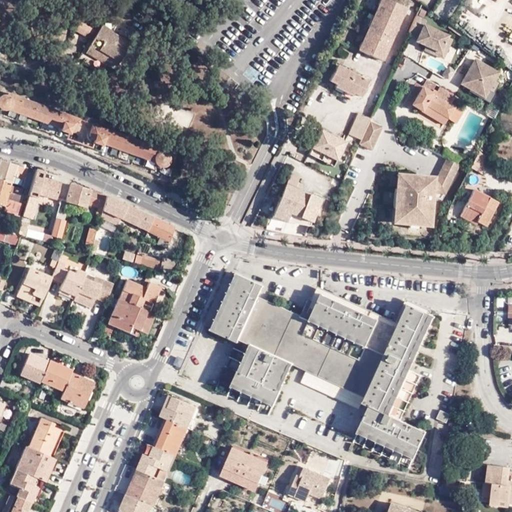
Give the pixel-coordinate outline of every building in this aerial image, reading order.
[(405,7),(388,0),(378,0),(357,48),(383,59),(405,7)] [(417,15),(409,31),(418,35),(417,37),(422,40),(420,43),(425,45),(439,52),(443,44),(448,47),(451,40),(447,38),(448,36),(424,24),(426,20),(417,15)] [(104,19),(88,47),(105,57),(117,64),(130,41),(112,31),(115,26),(104,19)] [(95,29),(80,21),(75,30),(90,38),(95,29)] [(511,31),(499,56),(507,61),(511,51),(511,31)] [(442,58),(448,47),(443,44),(439,52),(425,45),(423,49),(442,58)] [(105,57),(88,47),(85,52),(103,61),(105,57)] [(473,57),(461,77),(472,83),(469,87),(483,95),(487,87),(492,91),(498,81),(492,77),(496,71),(473,57)] [(328,79),(335,83),(354,92),(359,94),(367,79),(335,64),(328,79)] [(433,81),(427,77),(421,86),(430,91),(433,86),(434,87),(436,83),(433,81)] [(472,83),(461,77),(459,81),(469,87),(472,83)] [(354,92),(335,83),(334,86),(352,95),(354,92)] [(430,91),(421,86),(416,83),(403,103),(408,106),(410,103),(421,109),(425,103),(447,117),(454,105),(448,101),(451,96),(434,87),(433,86),(430,91)] [(483,95),(469,87),(467,89),(488,101),(494,91),(492,91),(487,87),(483,95)] [(72,131),(76,132),(81,119),(8,92),(7,95),(3,95),(0,97),(0,96),(0,108),(0,109),(3,109),(8,108),(61,128),(61,130),(69,133),(70,131),(72,131)] [(425,103),(421,109),(444,123),(447,117),(425,103)] [(360,139),(368,119),(369,117),(358,112),(348,133),(360,139)] [(360,139),(358,143),(371,148),(381,125),(368,119),(360,139)] [(165,151),(165,150),(93,123),(90,133),(90,136),(92,138),(94,140),(93,142),(102,145),(103,143),(156,162),(157,164),(159,166),(162,166),(165,165),(167,163),(169,160),(170,157),(168,154),(166,152),(165,151)] [(311,146),(335,159),(344,142),(319,129),(311,146)] [(332,165),(335,159),(311,146),(308,152),(332,165)] [(474,156),(468,166),(480,171),(484,161),(474,156)] [(437,178),(425,176),(425,182),(419,182),(419,176),(402,174),(401,188),(399,206),(398,222),(407,222),(420,224),(429,225),(432,191),(445,193),(458,165),(446,158),(437,178)] [(6,160),(0,177),(12,181),(13,176),(23,179),(27,167),(6,160)] [(28,189),(38,192),(42,177),(45,168),(36,165),(34,169),(29,186),(28,189)] [(285,182),(295,186),(299,176),(290,172),(285,182)] [(0,176),(0,203),(4,204),(6,199),(6,198),(10,185),(12,181),(0,177),(0,176)] [(42,177),(38,192),(56,198),(60,182),(42,177)] [(106,194),(89,186),(89,189),(70,183),(65,200),(85,206),(87,200),(98,204),(103,206),(106,194)] [(267,222),(264,229),(287,234),(293,235),(299,224),(285,221),(289,212),(310,221),(314,211),(316,207),(319,198),(311,195),(285,184),(269,222),(267,222)] [(6,198),(6,199),(21,203),(25,189),(10,185),(6,198)] [(473,189),(469,197),(473,199),(476,195),(480,197),(481,194),(473,189)] [(116,199),(106,194),(103,206),(102,209),(108,212),(112,204),(114,205),(116,199)] [(459,215),(467,219),(469,216),(476,220),(484,225),(493,209),(484,205),(488,197),(481,194),(480,197),(476,195),(473,199),(469,197),(459,215)] [(27,197),(22,215),(28,217),(34,200),(27,197)] [(497,202),(488,197),(484,205),(493,209),(497,202)] [(120,218),(126,204),(116,199),(114,205),(112,204),(108,212),(115,215),(120,218)] [(146,231),(153,216),(126,204),(120,218),(146,231)] [(102,209),(100,216),(111,222),(115,215),(108,212),(102,209)] [(285,221),(299,224),(309,226),(310,221),(289,212),(285,221)] [(166,248),(173,228),(174,226),(153,216),(146,231),(144,236),(148,239),(151,233),(160,237),(157,243),(166,248)] [(51,235),(49,242),(51,243),(53,236),(59,237),(64,220),(56,217),(51,235)] [(0,238),(16,244),(20,234),(16,232),(0,227),(0,238)] [(96,229),(96,228),(90,227),(85,244),(92,246),(92,244),(93,242),(96,229)] [(43,234),(42,240),(49,242),(51,235),(43,234)] [(124,249),(121,258),(131,261),(133,254),(124,249)] [(157,269),(170,273),(174,261),(161,258),(160,262),(140,257),(138,263),(158,268),(157,269)] [(50,277),(50,278),(56,281),(62,269),(64,264),(57,262),(55,267),(50,277)] [(16,293),(39,303),(50,278),(50,277),(28,267),(25,273),(27,275),(25,279),(22,278),(16,293)] [(62,269),(56,281),(61,283),(67,271),(62,269)] [(58,288),(73,295),(81,276),(83,272),(75,269),(73,273),(67,271),(61,283),(58,288)] [(234,272),(209,329),(236,342),(238,339),(249,344),(231,385),(274,404),(292,362),(306,368),(364,394),(365,395),(363,400),(370,403),(358,430),(414,456),(426,427),(402,416),(390,410),(408,369),(433,312),(406,300),(394,324),(329,293),(315,322),(258,296),(262,285),(234,272)] [(73,295),(71,299),(89,306),(93,297),(104,301),(112,283),(112,282),(93,275),(91,280),(81,276),(73,295)] [(143,298),(152,302),(160,285),(147,279),(145,286),(126,278),(118,297),(138,307),(143,298)] [(57,292),(71,299),(73,295),(58,288),(57,292)] [(144,332),(153,313),(148,311),(138,307),(118,297),(106,322),(114,326),(135,335),(138,329),(144,332)] [(138,307),(148,311),(152,302),(143,298),(138,307)] [(109,336),(114,326),(106,322),(104,329),(104,331),(106,334),(109,336)] [(19,373),(39,381),(40,379),(48,361),(28,352),(19,373)] [(71,369),(49,359),(48,361),(40,379),(62,389),(70,371),(71,369)] [(364,394),(306,368),(301,380),(359,406),(364,394)] [(62,389),(59,396),(81,406),(92,381),(70,371),(62,389)] [(168,417),(188,426),(197,405),(172,394),(167,405),(164,403),(160,414),(164,416),(168,417)] [(449,412),(441,409),(437,416),(446,420),(449,412)] [(38,416),(26,445),(47,454),(58,429),(48,424),(49,421),(38,416)] [(168,417),(164,416),(152,444),(156,445),(168,417)] [(175,454),(188,426),(168,417),(156,445),(174,453),(175,454)] [(60,425),(49,421),(48,424),(58,429),(60,425)] [(152,444),(148,442),(142,456),(146,458),(152,444)] [(26,445),(23,444),(13,467),(38,479),(43,480),(53,457),(47,454),(26,445)] [(167,469),(174,453),(156,445),(152,444),(146,458),(142,456),(138,467),(142,468),(156,474),(160,466),(167,469)] [(222,475),(257,490),(268,462),(234,447),(222,475)] [(509,468),(493,465),(491,474),(493,474),(491,484),(492,484),(490,501),(499,502),(499,501),(509,502),(509,499),(511,499),(511,482),(508,482),(509,468)] [(320,508),(332,480),(302,466),(290,494),(320,508)] [(38,479),(13,467),(7,479),(18,483),(14,494),(28,500),(29,501),(38,479)] [(142,468),(138,467),(131,483),(135,485),(142,468)] [(157,507),(169,480),(166,479),(156,474),(142,468),(135,485),(131,483),(126,493),(156,506),(157,507)] [(14,494),(9,492),(5,501),(10,503),(5,511),(25,511),(27,510),(24,509),(28,500),(14,494)] [(153,511),(156,506),(126,493),(119,510),(124,511),(153,511)] [(393,500),(389,511),(420,511),(421,510),(393,500)] [(5,511),(10,503),(5,501),(0,511),(5,511)]
